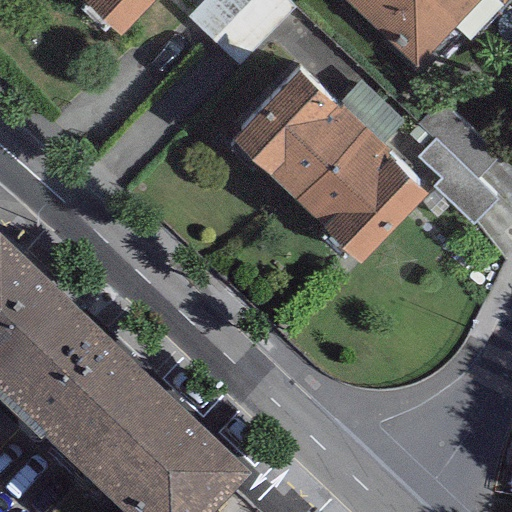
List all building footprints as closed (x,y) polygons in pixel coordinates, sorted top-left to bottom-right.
[(102,0),(119,16),(133,0),(102,0)] [(215,0),(193,24),(242,69),(295,12),(282,0),(215,0)] [(354,0),(416,58),(471,0),(354,0)] [(360,243),(427,173),(299,51),(232,121),(360,243)] [(225,511),(250,486),(0,246),(0,405),(111,511),(225,511)]
